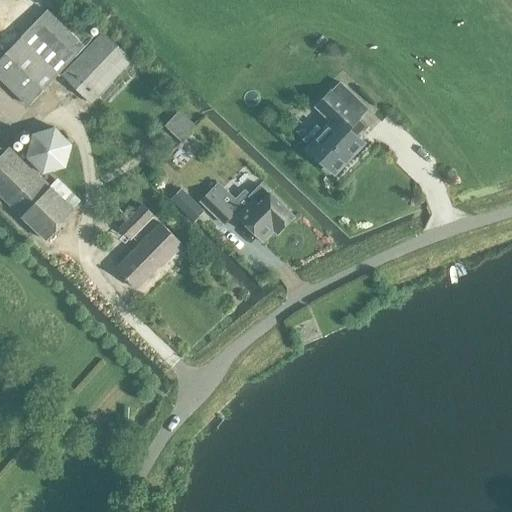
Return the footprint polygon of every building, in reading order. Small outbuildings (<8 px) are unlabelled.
[(86,45),(47,9),(0,59),(0,76),(31,105),(86,45)] [(62,77),(83,97),(90,103),(131,60),(102,33),(62,77)] [(353,95),(340,83),(317,107),(332,122),(308,148),(335,174),(364,144),(355,135),(364,125),(358,119),(359,118),(344,104),(353,95)] [(183,112),(167,128),(181,142),(196,126),(183,112)] [(72,144),(55,127),(32,134),(27,155),(23,159),(38,174),(41,172),(43,174),(66,167),(72,144)] [(169,157),(183,168),(198,150),(184,139),(169,157)] [(54,190),(10,147),(0,156),(0,197),(25,220),(39,206),(54,190)] [(200,201),(224,225),(236,213),(264,240),(274,228),(278,232),(294,216),(261,187),(251,195),(245,190),(236,199),(219,182),(200,201)] [(194,221),(205,210),(182,188),(171,199),(194,221)] [(39,206),(25,220),(48,242),(75,212),(54,190),(39,206)] [(143,206),(127,221),(119,228),(131,240),(153,217),(143,206)] [(161,224),(127,258),(121,265),(142,285),(160,266),(162,268),(183,246),(161,224)]
